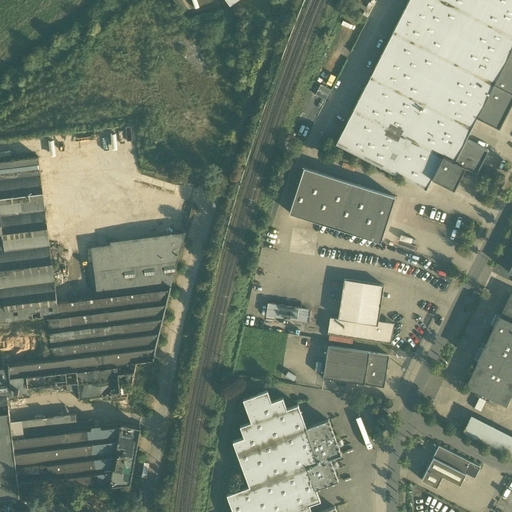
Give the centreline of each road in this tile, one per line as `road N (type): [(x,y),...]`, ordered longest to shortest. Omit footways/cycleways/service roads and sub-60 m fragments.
road 1 (unclassified): [(289,0),(231,156),(182,331),(150,511)]
road 2 (residential): [(511,195),(403,417),(392,511)]
